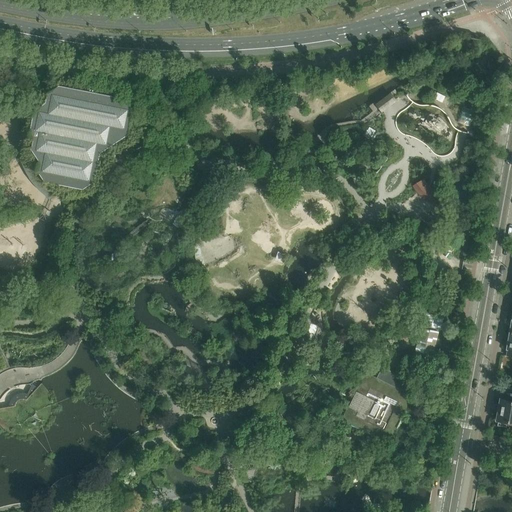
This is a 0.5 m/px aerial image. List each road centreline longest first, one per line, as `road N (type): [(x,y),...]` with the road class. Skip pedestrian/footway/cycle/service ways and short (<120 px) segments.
road 1 (primary): [(0,22),(84,38),(243,43),(349,30),(446,4)]
road 2 (primary): [(325,0),(172,22),(0,2)]
road 3 (tertiary): [(460,447),(511,160)]
